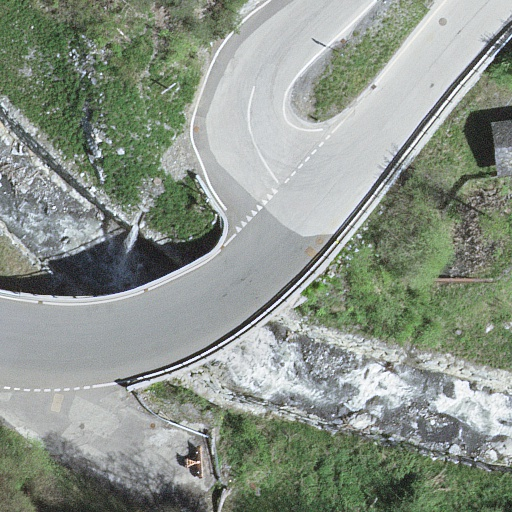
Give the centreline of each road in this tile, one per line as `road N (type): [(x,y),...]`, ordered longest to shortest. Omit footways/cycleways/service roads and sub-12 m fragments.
road 1 (tertiary): [(0,350),(41,363),(143,347),(256,270),(306,214)]
road 2 (tertiary): [(306,214),(485,0)]
road 3 (residential): [(306,214),(259,156),(252,91),(272,54),(337,0)]
